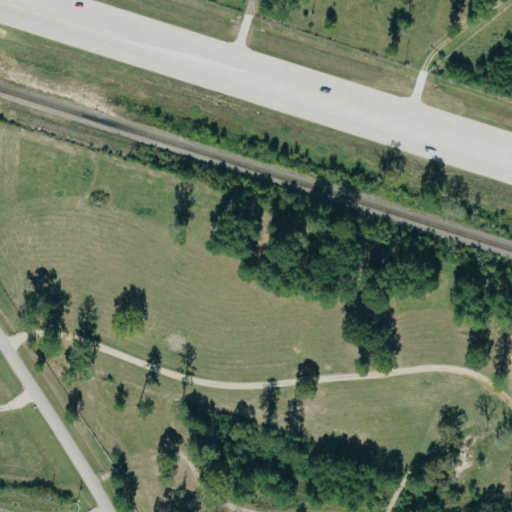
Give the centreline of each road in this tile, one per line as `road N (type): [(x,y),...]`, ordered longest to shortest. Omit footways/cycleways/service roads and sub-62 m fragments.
road 1 (primary): [(26,0),(511,155)]
road 2 (residential): [(106,511),(0,338)]
